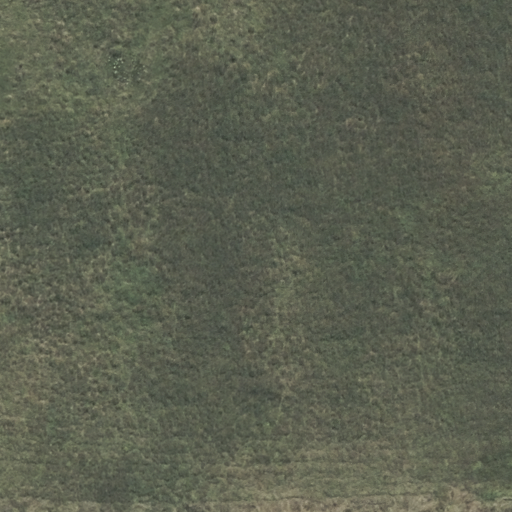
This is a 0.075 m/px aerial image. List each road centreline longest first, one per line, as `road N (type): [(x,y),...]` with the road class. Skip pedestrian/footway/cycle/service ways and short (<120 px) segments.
road 1 (unknown): [(0,183),(511,196)]
road 2 (unknown): [(409,193),(420,0)]
